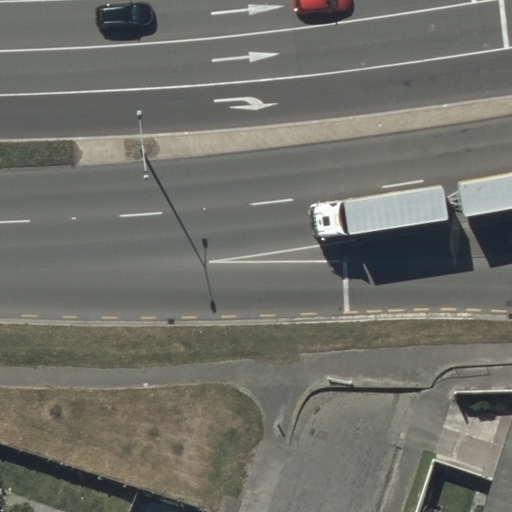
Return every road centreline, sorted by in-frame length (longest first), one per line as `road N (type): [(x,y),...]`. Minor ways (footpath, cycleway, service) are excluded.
road 1 (trunk): [(511,167),(160,217),(0,223)]
road 2 (trunk): [(0,50),(246,37),(511,0)]
road 3 (trunk): [(511,285),(345,288),(82,277),(0,256)]
